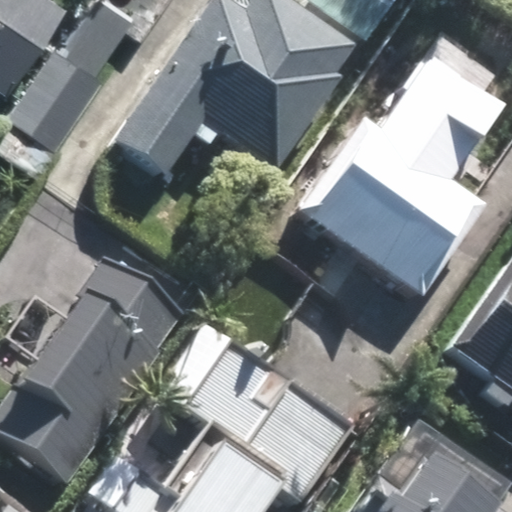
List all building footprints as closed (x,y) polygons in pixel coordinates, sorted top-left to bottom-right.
[(0,0),(0,86),(54,6),(45,0),(0,0)] [(88,74),(124,18),(97,0),(85,0),(52,50),(46,47),(1,115),(8,121),(0,133),(0,156),(32,178),(52,149),(47,146),(93,77),(88,74)] [(358,43),(296,0),(254,0),(248,8),(235,0),(214,0),(202,18),(119,138),(120,138),(171,173),(207,119),(281,170),(346,77),(339,72),(358,43)] [(392,0),(306,0),(367,39),(392,0)] [(431,54),(398,101),(378,129),(362,118),(297,211),(343,243),(333,258),(355,274),(366,259),(416,294),(422,298),(479,216),(484,209),(487,205),(481,201),(452,180),(505,105),(431,54)] [(511,254),(510,253),(447,345),(492,377),(484,390),(506,405),(511,395),(511,254)] [(0,448),(56,488),(176,320),(94,262),(0,393),(0,448)] [(217,343),(169,410),(195,428),(154,491),(127,473),(100,511),(255,511),(269,492),(291,507),(344,428),(217,343)] [(497,511),(505,501),(435,456),(419,480),(407,472),(388,500),(367,486),(350,511),(497,511)]
